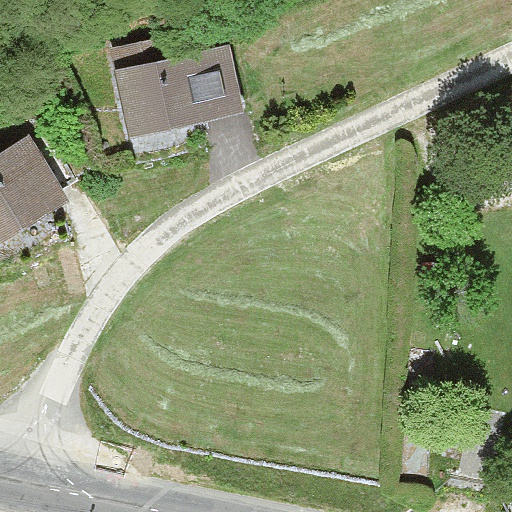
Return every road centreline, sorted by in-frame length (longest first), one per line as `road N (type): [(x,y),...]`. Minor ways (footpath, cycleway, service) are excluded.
road 1 (residential): [(7,486),(85,334),(163,243),(260,182),(511,62)]
road 2 (tertiary): [(7,486),(139,511)]
